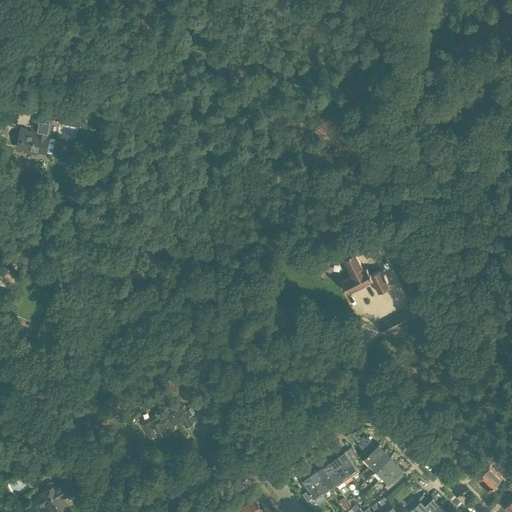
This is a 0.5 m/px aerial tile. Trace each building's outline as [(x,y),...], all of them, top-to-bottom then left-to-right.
[(79,127),(82,112),(62,108),(59,123),(79,127)] [(21,128),(18,147),(24,148),(24,152),(36,154),(37,150),(45,152),(52,153),(55,138),(48,137),(48,135),(51,119),(38,117),(36,132),(26,130),(26,129),(21,128)] [(418,214),(408,219),(413,230),(423,225),(418,214)] [(356,223),(341,230),(345,238),(360,231),(356,223)] [(435,228),(420,236),(425,246),(440,239),(435,228)] [(445,230),(438,233),(440,239),(448,236),(445,230)] [(0,258),(2,254),(14,259),(17,253),(0,245),(0,258)] [(364,269),(355,252),(351,254),(351,252),(347,254),(347,256),(343,258),(352,275),(341,281),(343,285),(342,285),(344,289),(345,288),(347,292),(372,280),(379,292),(390,287),(381,269),(372,274),(371,271),(369,272),(367,268),(364,269)] [(24,267),(28,258),(23,256),(19,265),(24,267)] [(108,263),(107,280),(145,281),(146,264),(108,263)] [(424,305),(418,307),(421,313),(426,310),(424,305)] [(404,312),(379,324),(385,335),(409,323),(404,312)] [(48,330),(59,334),(63,324),(53,320),(48,330)] [(70,352),(75,342),(65,337),(60,347),(70,352)] [(156,413),(143,421),(143,424),(150,437),(153,437),(183,420),(186,427),(190,427),(194,425),(195,421),(197,420),(198,419),(196,416),(194,416),(192,417),(191,416),(193,414),(194,411),(191,406),(188,405),(186,406),(185,404),(181,404),(169,411),(167,407),(163,406),(157,410),(156,413)] [(378,455),(385,449),(379,443),(376,446),(371,451),(367,448),(364,451),(367,454),(364,458),(370,464),(378,455)] [(371,451),(376,446),(372,443),(367,448),(371,451)] [(352,462),(358,456),(351,446),(344,451),(352,462)] [(376,470),(392,455),(385,449),(378,455),(370,464),(376,470)] [(493,455),(487,449),(480,457),(488,465),(498,454),(495,452),(493,455)] [(351,476),(359,471),(352,462),(344,451),(338,455),(351,476)] [(344,481),(351,476),(338,455),(331,460),(342,477),(344,481)] [(383,477),(398,461),(392,455),(376,470),(374,472),(380,478),(382,476),(383,477)] [(27,460),(17,466),(26,480),(35,474),(27,460)] [(331,460),(323,465),(335,482),(337,485),(344,481),(342,477),(331,460)] [(395,482),(399,479),(395,475),(400,470),(403,467),(398,461),(383,477),(388,482),(392,479),(395,482)] [(328,487),(335,482),(323,465),(316,469),(328,487)] [(477,479),(478,479),(477,480),(481,484),(482,483),(493,494),(498,488),(494,484),(502,477),(490,465),(477,479)] [(328,487),(316,469),(309,474),(321,492),(322,494),(329,489),(328,487)] [(314,497),(321,492),(309,474),(307,471),(300,476),(314,497)] [(41,496),(36,499),(41,507),(46,504),(50,511),(61,511),(61,510),(67,507),(62,498),(77,490),(70,478),(55,486),(53,482),(51,481),(47,484),(46,486),(48,489),(40,494),(41,496)] [(430,511),(439,503),(433,496),(429,500),(423,494),(412,505),(414,506),(409,511),(430,511)] [(346,508),(350,506),(344,497),(340,499),(346,508)] [(258,511),(262,510),(255,498),(247,502),(249,504),(239,510),(239,511),(258,511)] [(354,510),(361,506),(358,501),(351,505),(354,510)] [(442,511),(445,509),(439,503),(430,511),(442,511)]
